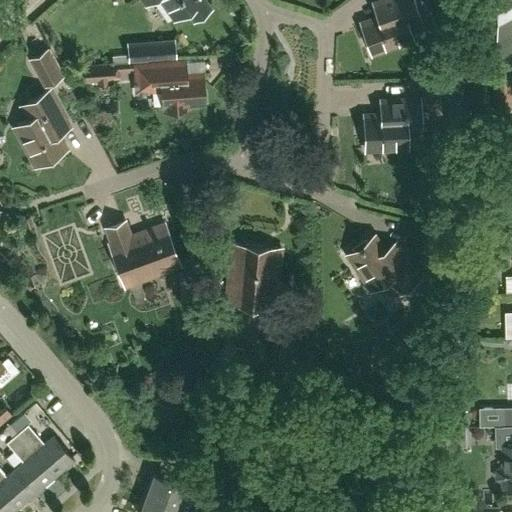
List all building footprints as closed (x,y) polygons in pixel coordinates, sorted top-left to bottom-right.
[(210,7),(204,0),(144,0),(146,3),(149,0),(162,0),(174,17),(187,8),(194,18),(210,7)] [(376,0),(373,1),(377,14),(361,20),(372,51),(413,37),(407,20),(419,16),(413,0),(376,0)] [(172,40),(152,42),(127,44),(128,58),(174,54),(173,37),(171,37),(172,40)] [(60,75),(46,48),(30,57),(44,83),(60,75)] [(471,56),(435,55),(434,75),(471,76),(471,56)] [(139,92),(148,91),(147,88),(162,87),(164,105),(204,101),(201,71),(184,73),(183,59),(145,62),(146,73),(136,74),(136,79),(134,79),(135,88),(135,89),(135,90),(136,91),(137,92),(139,92)] [(86,80),(92,79),(97,79),(97,82),(109,81),(109,78),(114,78),(112,62),(85,64),(86,80)] [(495,72),(496,109),(511,108),(511,95),(511,71),(495,72)] [(447,119),(465,118),(467,117),(466,106),(465,78),(445,79),(447,119)] [(35,164),(59,151),(65,148),(56,131),(68,125),(48,88),(27,99),(35,114),(14,125),(35,164)] [(407,146),(406,126),(419,125),(418,97),(379,98),(380,112),(363,113),(365,148),(407,146)] [(499,140),(503,117),(495,116),(493,116),(489,138),(491,138),(499,140)] [(124,284),(180,264),(165,221),(131,234),(125,218),(106,225),(111,241),(109,242),(124,284)] [(419,275),(402,250),(395,239),(383,247),(373,233),(347,251),(372,287),(390,274),(400,288),(419,275)] [(276,305),(281,245),(232,241),(227,301),(276,305)] [(197,305),(197,279),(179,279),(179,305),(197,305)] [(302,318),(272,318),(273,370),(293,369),(293,359),(303,359),(302,318)] [(234,367),(245,346),(225,336),(215,357),(234,367)] [(0,382),(17,368),(7,357),(2,362),(0,359),(0,382)] [(326,395),(336,388),(324,372),(314,379),(326,395)] [(302,409),(311,401),(301,389),(292,397),(302,409)] [(5,405),(0,409),(0,424),(12,414),(5,405)] [(17,432),(54,475),(74,458),(53,434),(44,442),(28,422),(17,432)] [(15,467),(35,491),(54,475),(17,432),(6,441),(23,460),(15,467)] [(511,443),(502,443),(503,484),(511,483),(511,443)] [(146,494),(195,511),(208,475),(181,466),(176,481),(154,473),(146,494)] [(0,467),(0,488),(16,508),(35,491),(15,467),(6,474),(0,467)] [(0,511),(10,511),(16,508),(0,488),(0,511)] [(194,511),(195,511),(146,494),(139,511),(194,511)]
